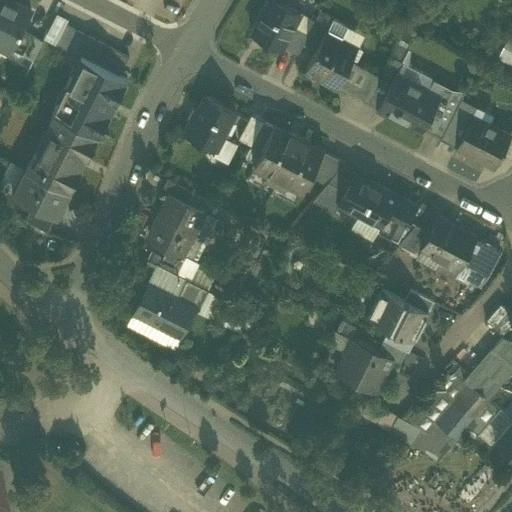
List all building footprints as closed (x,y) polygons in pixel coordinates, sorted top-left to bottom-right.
[(15,0),(0,0),(0,43),(12,50),(13,48),(23,29),(33,9),(15,0)] [(280,0),(267,0),(252,31),(283,46),(283,45),(293,25),(301,11),(280,0)] [(314,21),(308,33),(303,43),(316,49),(322,36),(324,37),(327,30),(328,28),(314,21)] [(82,55),(87,58),(97,39),(65,23),(55,43),(81,56),(82,55)] [(298,53),(303,43),(308,33),(293,25),(283,45),(298,53)] [(13,48),(33,59),(43,40),(23,29),(13,48)] [(341,37),(327,30),(324,37),(338,44),(341,37)] [(306,69),(338,85),(352,58),(358,46),(341,37),(338,44),(324,37),(322,36),(316,49),(306,69)] [(130,56),(97,39),(87,58),(120,75),(130,56)] [(381,73),(378,79),(390,85),(397,71),(398,72),(403,61),(390,54),(381,73)] [(81,56),(53,111),(98,134),(127,78),(120,75),(87,58),(82,55),(81,56)] [(338,85),(367,100),(378,79),(381,73),(352,58),(338,85)] [(379,106),(422,128),(431,109),(428,107),(436,91),(434,90),(431,89),(398,72),(397,71),(390,85),(379,106)] [(434,90),(436,91),(439,93),(431,109),(422,128),(441,137),(461,98),(464,91),(436,78),(431,89),(434,90)] [(379,106),(390,85),(378,79),(367,100),(379,106)] [(428,107),(431,109),(439,93),(436,91),(428,107)] [(184,130),(217,147),(236,110),(206,94),(199,106),(197,105),(184,130)] [(469,102),(461,98),(441,137),(457,145),(472,115),(463,111),(465,106),(466,107),(469,102)] [(457,145),(495,164),(502,150),(511,133),(509,132),(489,122),(492,114),(477,106),(472,115),(457,145)] [(53,111),(25,166),(70,189),(98,134),(53,111)] [(239,137),(252,144),(264,120),(251,113),(239,137)] [(275,125),(264,120),(252,144),(262,149),(275,125)] [(269,172),(278,177),(300,135),(289,130),(288,132),(276,125),(277,123),(276,123),(275,125),(262,149),(254,165),(269,172)] [(502,150),(511,154),(511,125),(511,126),(509,132),(511,133),(502,150)] [(300,135),(278,177),(289,182),(303,190),(311,174),(324,150),(324,148),(323,147),(322,149),(310,143),(311,141),(300,135)] [(311,174),(326,182),(343,163),(345,161),(324,150),(311,174)] [(355,170),(343,163),(326,182),(313,198),(335,210),(339,202),(338,202),(354,173),(355,170)] [(57,215),(70,189),(25,166),(12,193),(57,215)] [(370,181),(371,178),(355,170),(354,173),(370,181)] [(275,184),(278,177),(269,172),(265,179),(275,184)] [(339,202),(381,224),(388,210),(398,192),(371,178),(370,181),(354,173),(338,202),(339,202)] [(169,191),(183,199),(189,188),(167,177),(162,188),(169,191)] [(278,177),(275,184),(285,189),(289,182),(278,177)] [(164,245),(182,254),(205,210),(183,199),(169,191),(160,209),(165,211),(150,238),(164,245)] [(398,192),(388,210),(409,220),(417,202),(398,192)] [(25,221),(46,231),(53,218),(32,207),(25,221)] [(399,239),(409,220),(388,210),(381,224),(379,228),(399,239)] [(458,264),(458,265),(460,265),(464,258),(477,234),(438,213),(430,229),(421,245),(423,246),(444,257),(446,253),(460,260),(458,264)] [(399,241),(420,252),(423,246),(421,245),(430,229),(416,222),(399,241)] [(477,234),(464,258),(489,271),(502,246),(477,233),(477,234)] [(187,278),(205,286),(214,270),(182,254),(164,245),(155,261),(161,264),(187,278)] [(454,273),(458,265),(458,264),(460,260),(446,253),(444,257),(423,246),(420,252),(418,254),(454,273)] [(152,282),(178,295),(187,278),(161,264),(152,282)] [(205,286),(187,278),(178,295),(195,303),(194,304),(199,307),(200,305),(209,288),(205,286)] [(134,312),(179,335),(194,304),(195,303),(178,295),(152,282),(150,280),(134,312)] [(389,326),(414,339),(429,309),(404,297),(382,286),(368,315),(389,326)] [(404,297),(429,309),(434,298),(409,286),(404,297)] [(200,305),(199,307),(198,309),(236,328),(247,308),(209,288),(200,305)] [(486,318),(503,332),(511,321),(511,309),(501,300),(486,318)] [(179,335),(134,312),(129,321),(174,345),(179,335)] [(384,337),(409,350),(414,339),(389,326),(384,337)] [(494,342),(511,356),(511,337),(502,332),(494,342)] [(336,369),(376,390),(393,357),(378,349),(352,337),(336,369)] [(409,350),(384,337),(378,349),(393,357),(403,362),(409,350)] [(511,362),(511,356),(494,342),(492,345),(511,362)] [(511,362),(492,345),(476,363),(499,383),(511,367),(511,362)] [(487,396),(499,383),(476,363),(471,370),(476,374),(470,381),(454,400),(474,417),(485,426),(501,407),(487,396)] [(454,400),(470,381),(465,377),(456,370),(416,420),(414,422),(420,426),(428,430),(438,419),(454,400)] [(471,370),(465,377),(470,381),(476,374),(471,370)] [(457,436),(469,423),(474,417),(454,400),(438,419),(457,435),(457,436)] [(511,416),(501,407),(485,426),(480,432),(491,441),(495,436),(511,416)] [(411,441),(411,440),(420,426),(414,422),(398,414),(389,428),(411,441)] [(511,450),(511,416),(495,436),(511,450)] [(469,423),(480,432),(485,426),(474,417),(469,423)] [(428,430),(420,426),(411,440),(438,457),(457,435),(438,419),(428,430)]
